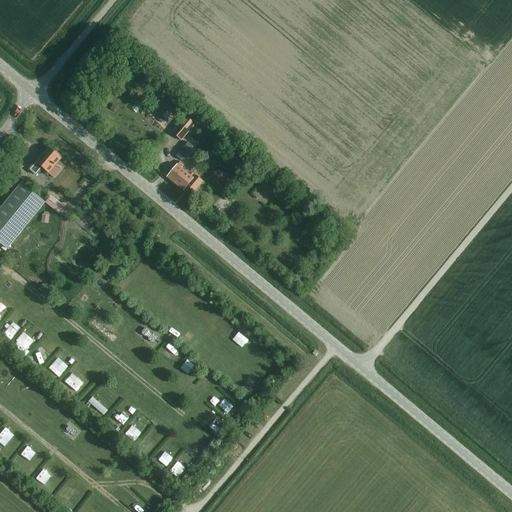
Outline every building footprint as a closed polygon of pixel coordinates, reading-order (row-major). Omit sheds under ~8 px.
[(185,118),(172,133),(181,140),(194,125),(185,118)] [(209,126),(205,130),(211,135),(214,130),(209,126)] [(176,157),(181,161),(193,147),(188,143),(176,157)] [(41,169),(48,174),(60,159),(58,158),(60,156),(55,152),(54,154),(48,149),(29,171),(35,176),(41,169)] [(14,179),(24,168),(18,163),(9,175),(14,179)] [(167,178),(183,191),(187,187),(194,192),(202,182),(196,177),(194,179),(181,168),(183,166),(179,163),(167,178)] [(21,184),(0,210),(0,243),(7,250),(45,203),(21,184)] [(64,207),(50,196),(44,204),(58,215),(64,207)] [(99,212),(92,207),(87,214),(93,219),(99,212)] [(214,307),(219,311),(226,303),(221,298),(214,307)] [(18,326),(29,313),(23,308),(12,321),(18,326)] [(194,333),(204,341),(209,335),(199,327),(194,333)] [(150,332),(146,329),(145,329),(142,333),(142,335),(145,337),(146,336),(149,339),(148,340),(152,343),(153,343),(156,339),(156,337),(153,335),(152,336),(149,333),(150,332)] [(243,340),(252,348),(262,337),(253,329),(243,340)] [(27,336),(36,343),(40,338),(31,331),(27,336)] [(181,349),(187,341),(178,335),(173,343),(181,349)] [(50,337),(42,346),(49,353),(57,344),(50,337)] [(59,362),(67,367),(77,353),(69,347),(59,362)] [(79,364),(73,375),(86,382),(92,371),(79,364)] [(257,369),(249,378),(256,385),(264,375),(257,369)] [(104,388),(99,397),(111,403),(116,394),(104,388)] [(237,408),(242,403),(234,395),(229,399),(237,408)] [(126,419),(135,408),(128,403),(119,414),(126,419)] [(208,414),(217,418),(222,407),(213,403),(208,414)] [(78,416),(74,420),(81,426),(85,423),(78,416)] [(141,417),(135,425),(144,431),(150,423),(141,417)] [(204,429),(211,436),(218,428),(211,422),(204,429)] [(75,432),(70,427),(68,427),(66,430),(66,431),(72,436),(73,436),(75,433),(75,432)] [(15,443),(21,435),(14,430),(8,438),(15,443)] [(173,444),(166,452),(173,458),(180,450),(173,444)] [(34,460),(37,451),(29,448),(25,456),(34,460)] [(75,484),(68,492),(78,500),(85,492),(75,484)]
